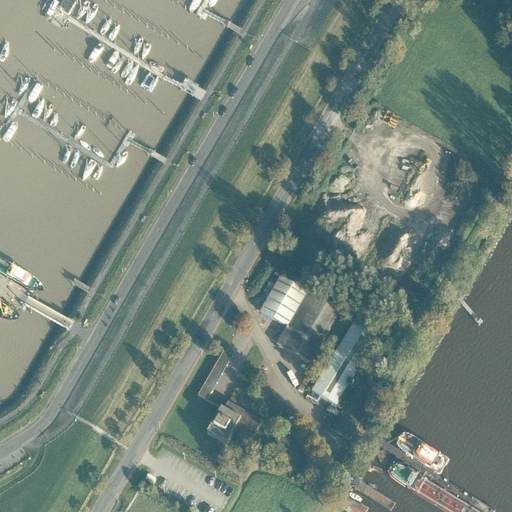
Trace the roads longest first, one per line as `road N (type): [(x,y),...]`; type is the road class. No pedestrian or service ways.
road 1 (unclassified): [(293,0),(56,408),(0,453)]
road 2 (track): [(78,329),(264,0)]
road 3 (tertiary): [(397,0),(231,285)]
road 4 (tertiary): [(231,285),(101,511)]
road 5 (unclassified): [(231,285),(336,474)]
road 6 (track): [(78,329),(31,398),(0,422)]
